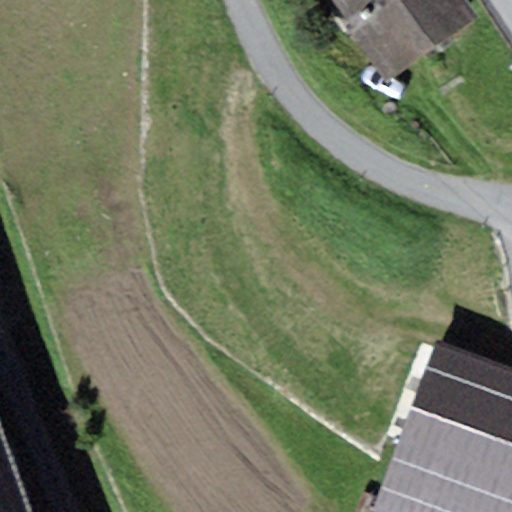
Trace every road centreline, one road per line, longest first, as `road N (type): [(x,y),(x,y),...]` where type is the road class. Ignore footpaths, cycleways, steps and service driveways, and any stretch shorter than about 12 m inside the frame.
road 1 (unclassified): [(511,212),(373,163),(324,126),(272,69),(242,0)]
road 2 (track): [(0,344),(73,511)]
